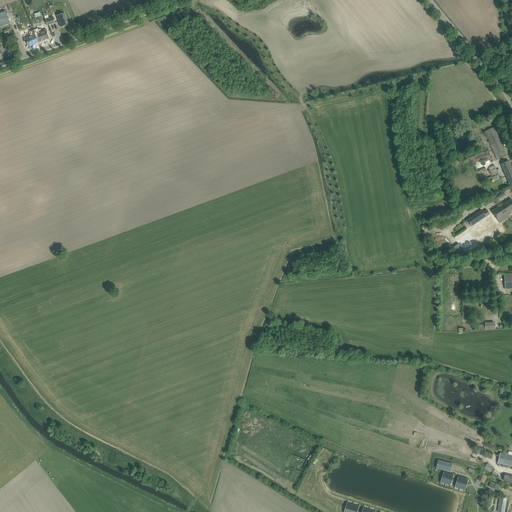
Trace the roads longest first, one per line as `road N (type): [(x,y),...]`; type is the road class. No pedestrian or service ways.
road 1 (track): [(0,389),(51,446),(180,511)]
road 2 (unclassified): [(0,65),(179,0)]
road 3 (unclassified): [(511,103),(428,0)]
